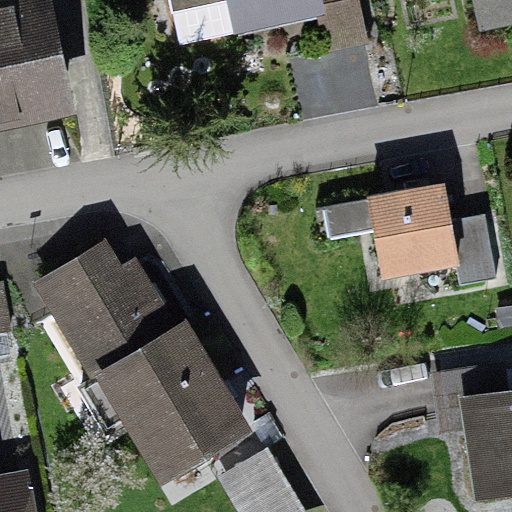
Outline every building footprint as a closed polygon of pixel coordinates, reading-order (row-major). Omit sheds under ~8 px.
[(65,0),(38,0),(0,7),(0,129),(86,114),(65,0)] [(234,0),(240,31),(317,15),(324,48),(364,39),(356,0),(234,0)] [(446,186),(321,209),(327,240),(371,231),(379,276),(459,261),(446,186)] [(106,366),(98,371),(164,481),(245,432),(181,325),(173,330),(133,263),(116,274),(100,248),(45,281),(60,307),(68,302),(106,366)] [(2,280),(0,280),(0,333),(12,331),(2,280)] [(511,388),(465,395),(476,504),(511,497),(511,388)] [(357,511),(321,451),(269,482),(286,511),(357,511)] [(0,511),(37,511),(29,465),(0,470),(0,511)]
